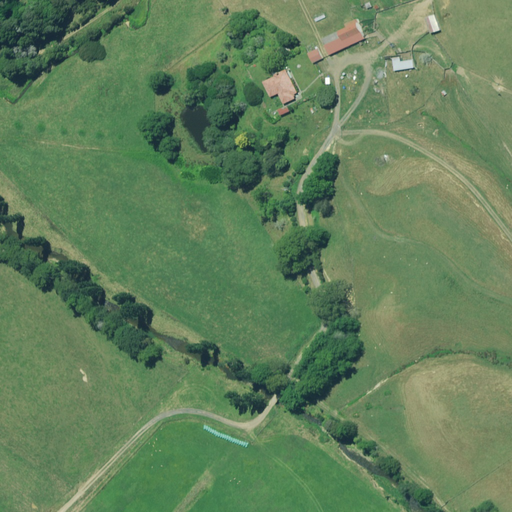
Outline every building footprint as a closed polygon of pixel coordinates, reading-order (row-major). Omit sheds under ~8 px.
[(441,31),(436,15),(427,19),(432,34),(441,31)] [(367,39),(358,19),(346,25),(348,29),(325,39),(332,55),(367,39)] [(326,59),(321,49),(311,54),(315,63),(326,59)] [(402,62),(401,57),(394,59),(396,71),(415,68),(414,60),(402,62)] [(300,93),(290,71),(267,82),(275,97),(282,94),(287,104),(298,99),(296,95),(300,93)] [(293,112),(291,107),(282,111),(284,116),(293,112)]
